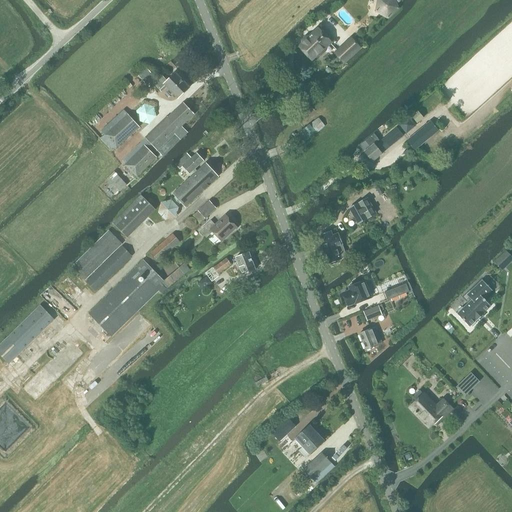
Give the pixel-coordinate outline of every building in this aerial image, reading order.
[(378,0),(377,11),(388,18),(398,8),(394,0),(378,0)] [(318,29),(299,47),(312,60),(318,54),(320,56),(325,51),(324,49),(331,42),(318,29)] [(351,39),(336,53),(344,63),(360,48),(351,39)] [(146,68),(138,75),(146,85),(150,83),(155,84),(161,92),(167,86),(179,98),(189,88),(183,82),(182,83),(180,81),(181,80),(175,74),(167,81),(163,77),(158,81),(146,68)] [(167,117),(145,138),(158,151),(164,157),(183,137),(185,138),(187,136),(186,134),(188,132),(182,127),(194,115),(183,103),(168,117),(167,117)] [(419,111),(412,116),(417,123),(424,117),(419,111)] [(128,114),(105,135),(117,148),(139,127),(128,114)] [(408,118),(399,125),(406,133),(414,126),(408,118)] [(286,144),(292,152),(323,127),(317,119),(286,144)] [(431,124),(409,142),(415,149),(437,132),(431,124)] [(374,134),(360,146),(373,162),(382,154),(382,153),(403,136),(397,128),(377,144),(376,143),(379,140),(374,134)] [(144,145),(125,165),(137,177),(157,157),(144,145)] [(192,171),(194,172),(196,170),(195,169),(203,161),(196,154),(191,158),(187,154),(175,164),(180,169),(183,166),(189,174),(192,171)] [(196,170),(194,172),(195,174),(173,194),(186,207),(218,177),(206,164),(197,172),(196,170)] [(109,177),(121,190),(127,185),(115,171),(109,177)] [(367,198),(350,208),(359,224),(376,214),(367,198)] [(198,211),(205,219),(216,208),(209,201),(198,211)] [(206,237),(213,231),(222,241),(237,227),(226,216),(215,226),(211,221),(200,231),(206,237)] [(72,267),(85,280),(122,244),(109,231),(72,267)] [(331,263),(332,265),(338,263),(337,261),(341,259),(340,258),(347,255),(339,234),(332,236),(331,232),(320,235),(331,263)] [(151,253),(158,262),(181,242),(173,234),(151,253)] [(132,256),(122,247),(87,282),(96,291),(132,256)] [(511,257),(506,251),(494,262),(500,269),(511,257)] [(235,263),(237,268),(240,267),(240,266),(244,264),(245,264),(245,263),(252,261),(249,252),(236,258),(237,262),(235,263)] [(227,258),(209,271),(211,273),(208,275),(211,279),(214,278),(219,275),(218,274),(231,265),(227,258)] [(156,287),(163,280),(144,260),(89,314),(111,337),(159,290),(156,287)] [(240,267),(237,268),(239,273),(241,272),(242,275),(255,270),(252,261),(245,263),(245,264),(244,264),(240,266),(240,267)] [(179,268),(178,269),(183,275),(185,274),(190,270),(184,264),(179,268)] [(211,283),(207,277),(198,284),(201,287),(205,288),(211,283)] [(472,300),(457,314),(469,327),(476,320),(477,321),(485,314),(484,313),(491,306),(483,299),(492,290),(482,280),(467,295),(472,300)] [(356,304),(371,298),(364,281),(349,287),(350,291),(343,293),(348,306),(355,303),(356,304)] [(385,292),(388,300),(409,292),(406,284),(385,292)] [(41,305),(0,345),(0,355),(9,364),(55,320),(41,305)] [(364,312),(367,321),(382,315),(378,306),(364,312)] [(375,327),(359,334),(366,350),(382,343),(375,327)] [(479,382),(470,374),(456,388),(464,396),(479,382)] [(266,377),(256,383),(258,387),(268,381),(266,377)] [(435,424),(451,409),(443,400),(436,407),(424,394),(410,408),(429,427),(434,422),(435,424)] [(272,432),(280,441),(295,427),(287,418),(272,432)] [(296,439),(303,447),(320,431),(317,428),(314,431),(310,426),(296,439)] [(320,431),(303,447),(310,454),(324,441),(319,436),(322,433),(320,431)] [(322,454),(304,470),(313,479),(330,463),(322,454)]
